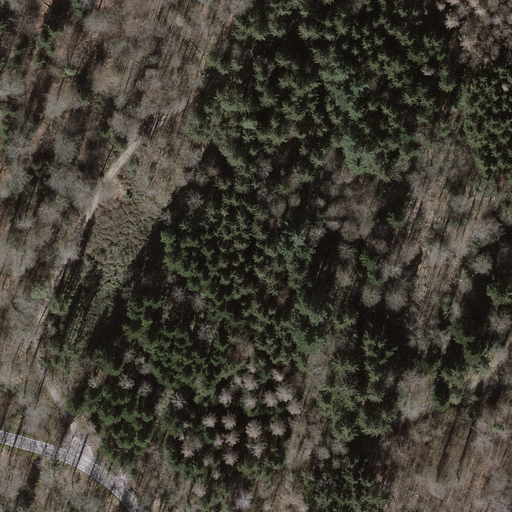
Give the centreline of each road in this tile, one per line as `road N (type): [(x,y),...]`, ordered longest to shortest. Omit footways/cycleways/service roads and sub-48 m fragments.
road 1 (track): [(84,464),(81,437),(37,353),(42,310),(95,198),(167,113),(320,0)]
road 2 (track): [(511,376),(479,375),(353,427),(242,478),(191,511)]
road 3 (tertiary): [(0,435),(84,464),(137,511)]
